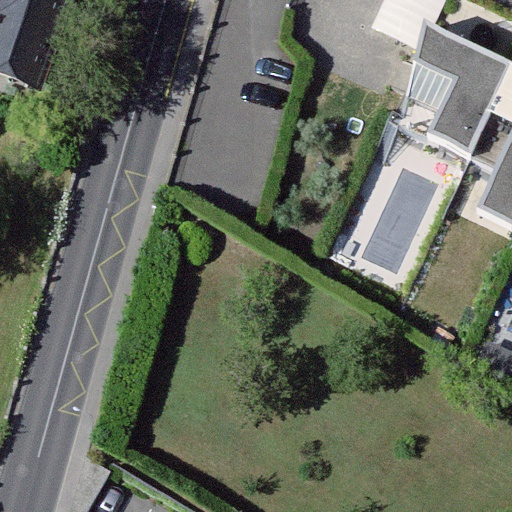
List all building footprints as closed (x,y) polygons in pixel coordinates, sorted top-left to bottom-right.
[(68,0),(4,0),(0,13),(0,73),(40,87),(68,0)] [(471,166),(511,79),(511,73),(425,34),(415,74),(419,76),(461,96),(447,125),(436,149),(471,166)] [(461,96),(419,76),(411,108),(413,109),(447,125),(461,96)] [(498,178),(511,149),(511,79),(471,166),(498,178)] [(447,125),(413,109),(401,133),(436,149),(447,125)] [(511,149),(498,178),(479,220),(511,235),(511,149)]
